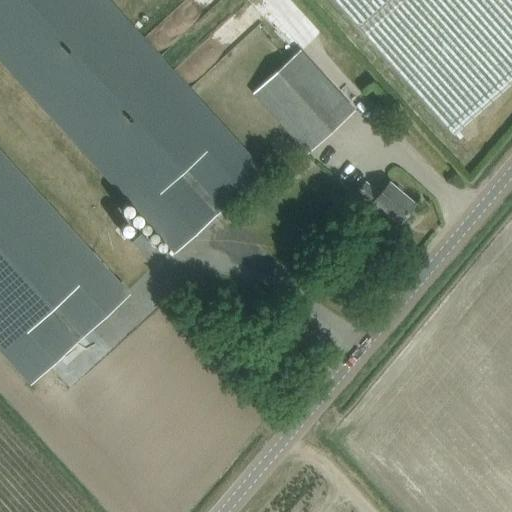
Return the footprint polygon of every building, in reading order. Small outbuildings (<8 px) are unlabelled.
[(262,169),(248,154),(108,0),(0,0),(0,61),(158,235),(172,250),(262,169)] [(511,0),(332,0),(439,120),(452,135),(511,81),(511,0)] [(354,110),(300,50),(254,92),(307,153),(354,110)] [(130,293),(0,150),(0,352),(30,385),(130,293)] [(380,195),(366,183),(356,195),(370,206),(368,209),(379,218),(384,213),(398,225),(415,205),(390,183),(380,195)]
